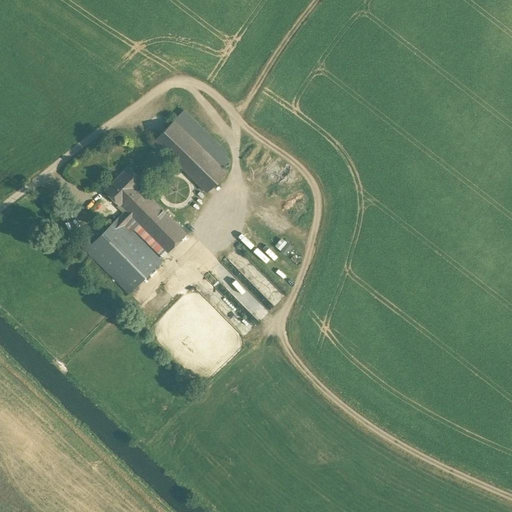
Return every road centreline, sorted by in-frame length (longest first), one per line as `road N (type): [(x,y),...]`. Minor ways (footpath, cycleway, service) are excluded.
road 1 (unclassified): [(0,212),(176,78),(191,79),(318,191),(319,213),(283,327),(288,348)]
road 2 (track): [(288,348),(378,432),(511,494)]
road 3 (track): [(238,114),(321,0)]
